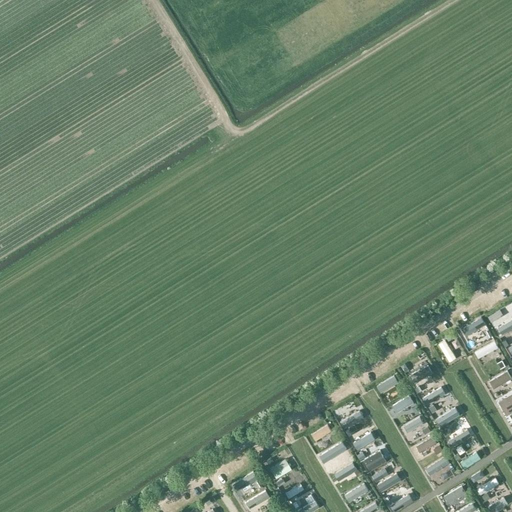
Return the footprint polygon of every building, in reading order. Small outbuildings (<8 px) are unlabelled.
[(468,322),(472,329),(491,319),(488,312),(468,322)] [(504,331),(511,326),(511,317),(500,324),(504,331)] [(493,324),(487,327),(490,334),(496,331),(493,324)] [(452,357),(459,354),(451,335),(444,338),(452,357)] [(482,353),(503,345),(500,337),(479,346),(482,353)] [(411,362),(415,368),(432,358),(429,352),(411,362)] [(433,361),(413,369),(417,379),(436,370),(433,361)] [(511,366),(494,375),(498,385),(511,378),(511,366)] [(399,372),(385,378),(388,385),(402,379),(399,372)] [(444,383),(426,394),(430,401),(448,390),(444,383)] [(413,390),(396,401),(401,409),(419,398),(413,390)] [(511,390),(501,395),(511,419),(511,390)] [(361,401),(341,412),(347,425),(368,414),(361,401)] [(439,416),(444,424),(464,411),(458,403),(439,416)] [(411,429),(431,417),(427,410),(407,422),(411,429)] [(331,419),(316,431),(321,437),(336,426),(331,419)] [(361,432),(371,430),(370,423),(360,426),(361,432)] [(452,434),(458,442),(471,433),(466,425),(452,434)] [(376,428),(357,437),(361,445),(380,436),(376,428)] [(333,434),(337,440),(344,435),(340,429),(333,434)] [(424,448),(442,438),(438,431),(420,441),(424,448)] [(368,452),(385,444),(381,436),(365,444),(368,452)] [(472,467),(486,454),(478,445),(464,459),(472,467)] [(449,452),(433,463),(437,468),(452,458),(449,452)] [(278,475),(295,465),(289,455),(272,465),(278,475)] [(397,455),(378,463),(381,471),(400,462),(397,455)] [(342,465),(348,477),(361,470),(355,458),(342,465)] [(462,472),(456,461),(438,470),(443,481),(462,472)] [(239,479),(246,490),(263,479),(255,467),(239,479)] [(386,488),(403,477),(399,471),(382,481),(386,488)] [(478,481),(483,487),(496,478),(492,471),(478,481)] [(369,478),(352,488),(357,496),(374,486),(369,478)] [(292,495),(308,485),(304,479),(289,489),(292,495)] [(465,479),(448,490),(452,498),(470,486),(465,479)] [(398,482),(387,488),(390,495),(402,488),(398,482)] [(256,506),(274,494),(268,485),(249,497),(256,506)] [(496,509),(511,498),(506,491),(491,502),(496,509)] [(397,509),(416,498),(412,492),(394,503),(397,509)] [(365,506),(368,511),(370,511),(383,504),(379,497),(365,506)] [(317,498),(308,503),(306,499),(298,503),(303,511),(306,511),(320,504),(317,498)] [(478,511),(476,507),(480,504),(476,498),(462,506),(465,511),(478,511)] [(171,501),(174,511),(179,509),(176,499),(171,501)]
